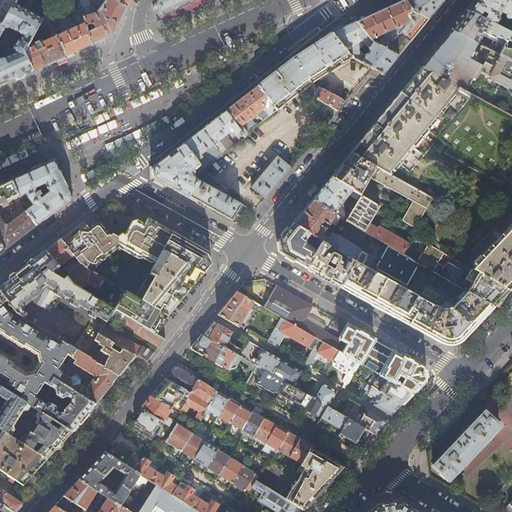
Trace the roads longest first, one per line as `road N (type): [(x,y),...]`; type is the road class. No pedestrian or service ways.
road 1 (residential): [(30,511),(244,250)]
road 2 (residential): [(244,250),(459,0)]
road 3 (residential): [(334,6),(114,178)]
road 4 (residential): [(244,250),(463,373)]
road 5 (primary): [(153,66),(0,136)]
road 6 (primary): [(298,0),(153,66)]
road 7 (residential): [(114,178),(244,250)]
road 8 (residential): [(114,178),(0,268)]
road 9 (residential): [(375,467),(463,373)]
